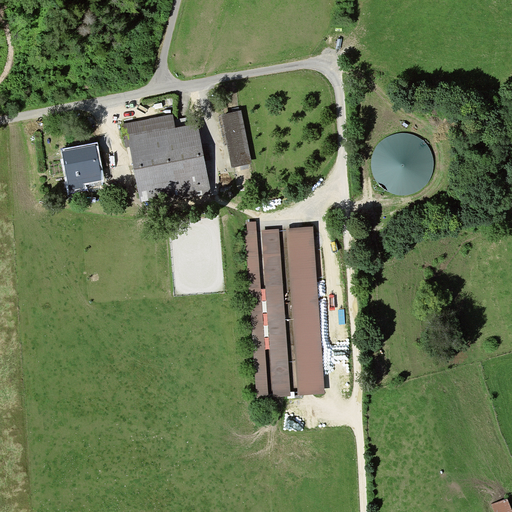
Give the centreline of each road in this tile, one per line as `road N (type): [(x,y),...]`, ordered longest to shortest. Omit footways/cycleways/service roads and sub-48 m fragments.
road 1 (track): [(160,86),(328,66),(363,511)]
road 2 (track): [(0,120),(160,86),(175,0)]
